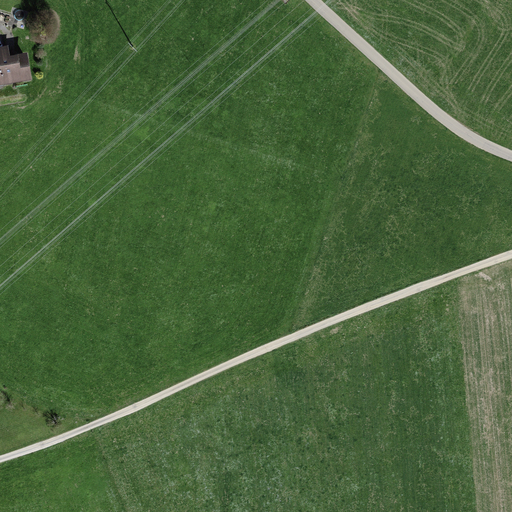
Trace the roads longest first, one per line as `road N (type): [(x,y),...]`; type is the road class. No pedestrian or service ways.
road 1 (track): [(0,459),(511,254)]
road 2 (track): [(511,155),(438,113),(313,0)]
